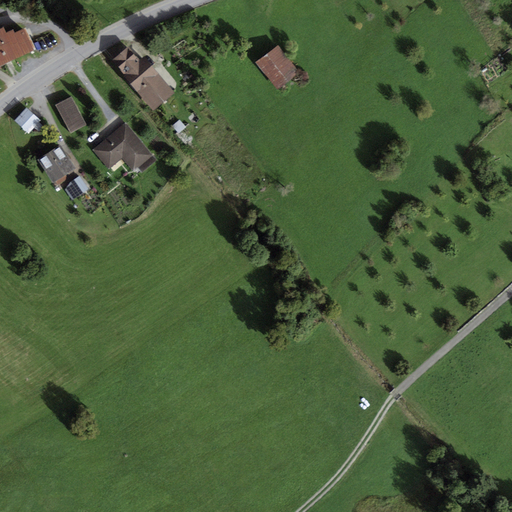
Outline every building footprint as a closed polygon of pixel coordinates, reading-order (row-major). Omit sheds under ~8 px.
[(3,27),(0,28),(0,65),(34,49),(24,28),(15,33),(13,30),(6,33),(3,27)] [(278,45),(256,62),(277,90),(299,73),(278,45)] [(125,75),(124,76),(153,111),(174,93),(144,57),(140,60),(128,46),(112,60),(125,75)] [(72,97),(56,106),(71,133),(87,125),(72,97)] [(27,108),(15,121),(29,133),(40,121),(27,108)] [(186,127),(180,120),(172,126),(179,134),(186,127)] [(125,123),(92,150),(109,170),(122,158),(133,172),(138,168),(142,172),(156,160),(125,123)] [(60,145),(38,160),(53,184),(56,182),(58,185),(68,179),(66,175),(76,168),(60,145)] [(89,189),(80,176),(71,182),(80,195),(89,189)] [(80,195),(71,182),(65,190),(72,200),(80,195)]
